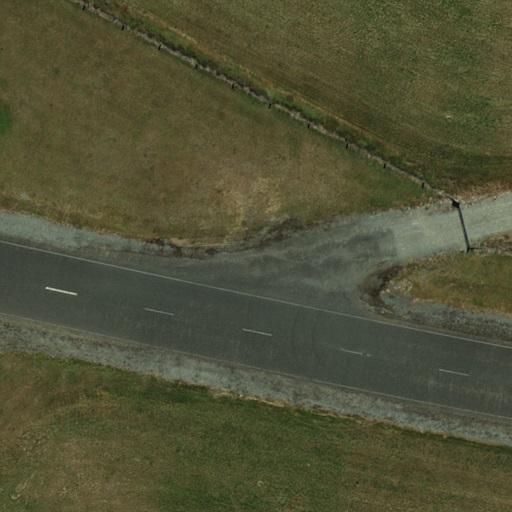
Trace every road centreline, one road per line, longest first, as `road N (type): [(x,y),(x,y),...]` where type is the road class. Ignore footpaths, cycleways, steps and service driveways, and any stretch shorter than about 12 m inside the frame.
road 1 (unclassified): [(511,382),(0,277)]
road 2 (track): [(130,305),(511,213)]
